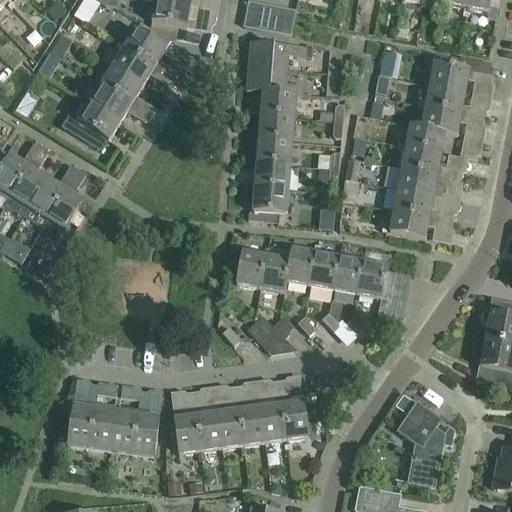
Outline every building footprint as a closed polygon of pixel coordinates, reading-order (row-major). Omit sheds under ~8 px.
[(156,0),(155,4),(190,11),(192,0),(205,0),(214,2),(215,0),(156,0)] [(445,8),(446,0),(424,0),(424,4),(445,8)] [(446,0),(445,8),(466,12),(468,0),(446,0)] [(468,0),(466,12),(487,16),(490,0),(468,0)] [(190,11),(155,4),(151,25),(179,31),(177,41),(205,46),(207,35),(210,36),(211,31),(209,27),(188,23),(190,11)] [(253,32),(258,8),(247,5),(242,30),(253,32)] [(265,35),(270,10),(258,8),(253,32),(265,35)] [(276,37),(281,12),(270,10),(265,35),(276,37)] [(281,12),(276,37),(288,39),(293,14),(281,12)] [(124,52),(175,84),(178,79),(177,75),(158,64),(165,53),(135,34),(124,52)] [(58,44),(68,50),(72,45),(61,38),(58,44)] [(250,46),(248,70),(287,74),(288,60),(305,61),(306,51),(250,46)] [(112,71),(142,89),(149,78),(167,89),(172,88),(175,84),(124,52),(112,71)] [(6,66),(13,73),(24,63),(17,56),(6,66)] [(60,63),(50,57),(38,75),(49,82),(60,63)] [(429,90),(465,97),(467,83),(487,87),(491,86),(492,79),(434,68),(429,90)] [(287,74),(248,70),(246,95),(262,96),(296,99),(302,100),(303,89),(286,87),(287,74)] [(101,89),(152,120),(155,115),(154,111),(136,99),(142,89),(112,71),(101,89)] [(152,120),(101,89),(89,107),(119,126),(126,115),(143,126),(149,125),(152,120)] [(465,97),(429,90),(425,111),(484,122),(485,116),(483,113),(462,109),(465,97)] [(262,96),(260,119),(294,122),(296,99),(262,96)] [(119,126),(89,107),(79,101),(67,120),(77,126),(97,138),(92,145),(107,154),(110,149),(109,145),(107,145),(119,126)] [(380,123),(382,107),(373,106),(370,121),(380,123)] [(334,125),(342,126),(344,109),(339,108),(335,111),(334,125)] [(483,128),(484,122),(425,111),(422,131),(445,136),(444,136),(457,139),(459,126),(480,130),(483,128)] [(258,143),(292,146),(294,122),(260,119),(258,143)] [(342,126),(334,125),(332,139),(335,142),(341,143),(342,126)] [(440,157),(444,136),(445,136),(422,131),(410,129),(406,150),(440,157)] [(292,146),(258,143),(256,167),(290,170),(292,146)] [(0,210),(2,212),(5,208),(41,150),(36,147),(33,147),(21,166),(10,159),(0,174),(0,210)] [(46,153),(41,150),(5,208),(24,220),(47,182),(36,175),(47,158),(46,153)] [(438,170),(440,157),(406,150),(402,172),(460,183),(462,177),(459,174),(438,170)] [(476,164),(477,158),(475,155),(459,152),(458,161),(466,162),(476,164)] [(329,173),(338,174),(339,157),(334,157),(330,159),(329,173)] [(256,167),(253,192),(288,195),(290,170),(256,167)] [(58,189),(47,182),(24,220),(41,231),(78,173),(73,170),(69,171),(58,189)] [(459,188),(460,183),(402,172),(398,193),(432,200),(435,187),(456,191),(459,188)] [(78,173),(41,231),(55,239),(59,232),(65,236),(84,206),(72,198),(83,180),(82,176),(78,173)] [(338,174),(329,173),(328,188),(330,190),(337,191),(338,174)] [(288,195),(253,192),(251,215),(250,215),(248,218),(247,224),(280,227),(281,218),(285,219),(288,195)] [(430,212),(432,200),(398,193),(393,214),(452,226),(453,219),(451,216),(430,212)] [(451,231),(452,226),(393,214),(389,236),(424,242),(427,229),(447,233),(451,231)] [(9,243),(0,237),(0,256),(1,256),(9,243)] [(310,291),(316,257),(292,252),(290,264),(286,286),(310,291)] [(104,255),(96,306),(153,316),(162,264),(104,255)] [(260,293),(266,260),(242,255),(236,289),(260,293)] [(333,295),(339,261),(316,257),(310,291),(333,295)] [(34,258),(28,268),(44,278),(50,268),(34,258)] [(266,260),(260,293),(284,298),(286,286),(290,264),(266,260)] [(357,299),(364,266),(339,261),(333,295),(357,299)] [(364,266),(357,299),(380,304),(381,299),(383,287),(385,275),(386,270),(364,266)] [(385,275),(383,287),(408,292),(411,280),(385,275)] [(408,292),(383,287),(381,299),(406,304),(408,292)] [(381,299),(380,304),(379,311),(404,316),(406,304),(381,299)] [(404,316),(379,311),(377,323),(402,328),(404,316)] [(489,322),(485,344),(511,349),(511,311),(510,322),(489,318),(489,322)] [(328,318),(322,324),(334,336),(338,332),(338,327),(328,318)] [(302,321),(296,327),(310,341),(314,337),(314,333),(302,321)] [(353,323),(347,329),(358,341),(363,336),(363,332),(353,323)] [(279,326),(273,333),(285,344),(289,340),(288,335),(279,326)] [(255,330),(248,336),(259,348),(263,345),(264,340),(255,330)] [(230,332),(223,338),(235,351),(239,347),(240,343),(230,332)] [(480,366),(480,370),(500,374),(497,390),(511,392),(511,349),(485,344),(480,366)] [(303,408),(290,410),(288,400),(302,398),(300,380),(287,381),(284,386),(283,386),(278,387),(286,446),(308,443),(303,408)] [(89,454),(95,414),(96,407),(97,399),(98,390),(93,389),(89,385),(77,383),(75,402),(86,403),(85,412),(73,411),(67,451),(89,454)] [(97,399),(96,407),(115,410),(118,390),(99,387),(98,390),(97,399)] [(260,413),(264,449),(286,446),(278,387),(272,387),(270,391),(272,412),(260,413)] [(139,413),(141,396),(142,393),(122,390),(120,411),(139,413)] [(235,392),(242,451),(264,449),(260,413),(247,415),(244,394),(241,391),(235,392)] [(217,419),(221,454),(242,451),(235,392),(230,392),(227,396),(230,417),(217,419)] [(138,420),(132,460),(154,463),(160,423),(148,421),(148,415),(151,393),(146,397),(141,396),(139,413),(138,420)] [(192,397),(200,457),(221,454),(217,419),(205,420),(202,399),(198,396),(192,397)] [(200,457),(192,397),(188,398),(185,401),(187,422),(174,424),(179,460),(200,457)] [(403,400),(395,412),(408,421),(398,435),(416,447),(412,463),(411,462),(410,466),(412,466),(408,487),(433,491),(442,446),(452,448),(455,434),(449,430),(444,437),(436,432),(441,425),(440,424),(416,408),(403,400)] [(95,414),(89,454),(110,457),(116,417),(95,414)] [(116,417),(110,457),(132,460),(138,420),(116,417)] [(511,454),(503,453),(499,472),(496,471),(492,493),(511,496),(511,454)] [(379,484),(377,491),(392,494),(394,487),(379,484)] [(398,511),(401,499),(360,491),(355,511),(398,511)]
